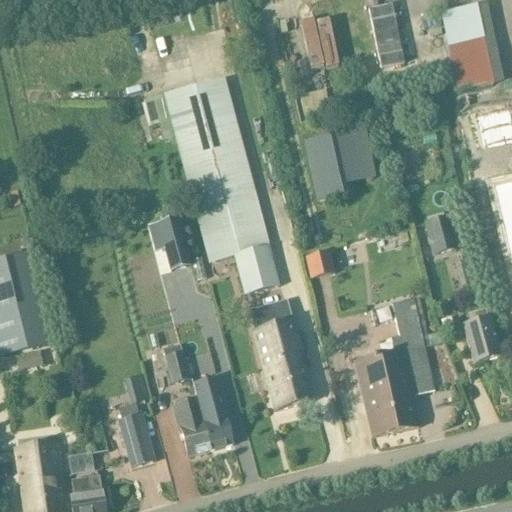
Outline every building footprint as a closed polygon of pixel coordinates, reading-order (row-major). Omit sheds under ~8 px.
[(451,94),(499,85),(484,5),(436,14),(451,94)] [(404,66),(391,6),(368,11),(380,71),(404,66)] [(357,17),(314,30),(324,63),(367,50),(357,17)] [(152,29),(128,31),(132,72),(157,69),(152,29)] [(209,266),(234,259),(269,250),(224,81),(163,98),(209,266)] [(324,93),(298,98),(302,122),(328,117),(324,93)] [(499,119),(497,105),(488,107),(480,108),(481,110),(482,122),(499,119)] [(511,143),(511,130),(510,121),(486,127),(491,148),(511,143)] [(299,143),(310,203),(343,197),(341,186),(371,180),(362,131),(299,143)] [(511,182),(490,189),(511,267),(511,182)] [(424,227),(432,259),(458,252),(449,220),(424,227)] [(177,223),(158,228),(170,274),(189,269),(177,223)] [(479,244),(479,248),(480,255),(482,255),(489,254),(487,243),(479,244)] [(269,250),(234,259),(244,298),(279,288),(269,250)] [(54,347),(32,254),(0,261),(0,359),(20,355),(30,352),(31,352),(54,347)] [(309,282),(333,277),(328,257),(305,263),(309,282)] [(354,366),(362,401),(410,391),(403,355),(424,351),(413,302),(391,307),(399,340),(390,342),(393,357),(354,366)] [(261,364),(300,353),(287,303),(248,313),(261,364)] [(466,318),(469,328),(462,330),(473,368),(499,361),(489,323),(488,323),(485,313),(466,318)] [(403,355),(410,391),(412,400),(434,394),(424,351),(403,355)] [(313,404),(300,353),(261,364),(274,414),(313,404)] [(170,388),(191,382),(184,355),(164,360),(170,388)] [(140,378),(128,381),(131,392),(143,388),(140,378)] [(191,389),(195,403),(209,454),(231,448),(223,420),(227,419),(220,396),(213,398),(209,384),(191,389)] [(419,430),(412,400),(410,391),(362,401),(371,441),(419,430)] [(209,454),(195,403),(172,410),(178,433),(180,432),(187,460),(209,454)] [(155,465),(142,417),(117,424),(130,472),(155,465)] [(65,511),(62,481),(58,445),(14,452),(23,511),(65,511)] [(70,501),(71,511),(103,511),(101,496),(98,479),(70,484),(73,501),(70,501)]
